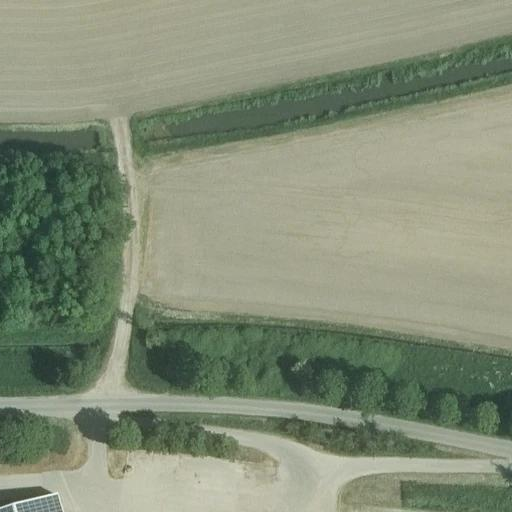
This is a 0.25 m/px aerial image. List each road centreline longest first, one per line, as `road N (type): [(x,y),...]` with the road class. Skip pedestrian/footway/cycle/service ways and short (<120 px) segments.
road 1 (unclassified): [(75,402),(294,410),(511,452)]
road 2 (unclassified): [(324,467),(286,448),(116,419),(75,402)]
road 3 (unclassified): [(511,463),(324,467)]
